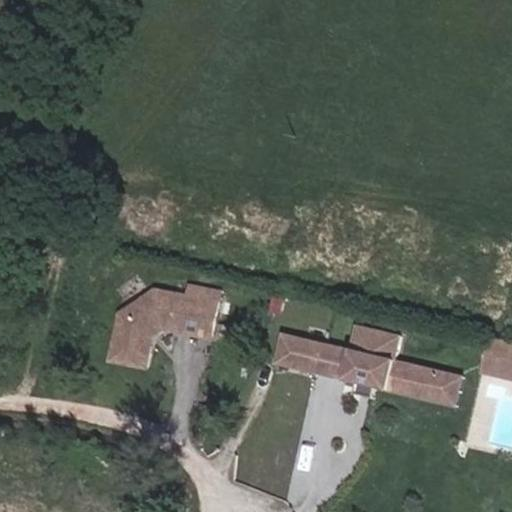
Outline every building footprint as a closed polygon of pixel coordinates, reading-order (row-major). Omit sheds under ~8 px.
[(204,300),(206,290),(192,288),(190,297),(204,300)] [(214,340),(223,294),(206,290),(204,300),(190,297),(158,291),(123,315),(114,362),(150,369),(154,349),(149,348),(152,335),(165,325),(178,328),(177,332),(214,340)] [(156,338),(166,331),(177,332),(178,328),(165,325),(152,335),(149,348),(154,349),(156,338)] [(465,378),(397,362),(403,338),(359,327),(354,351),(326,345),(319,374),(359,384),(380,389),(459,407),(465,378)] [(319,374),(326,345),(286,335),(279,365),(319,374)] [(511,344),(491,339),(483,374),(511,380),(511,344)] [(376,405),(380,389),(359,384),(355,400),(376,405)]
